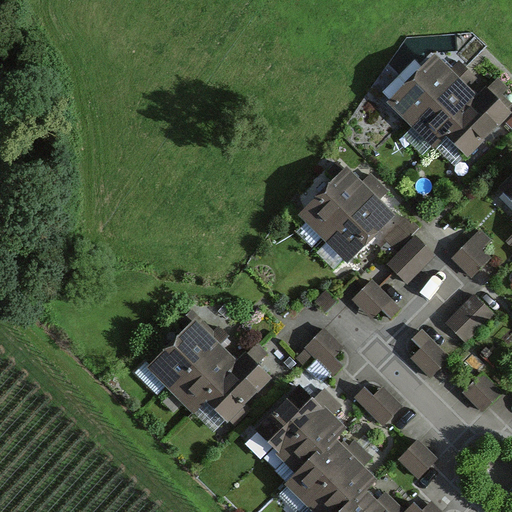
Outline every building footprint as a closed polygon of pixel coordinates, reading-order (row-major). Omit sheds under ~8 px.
[(414,125),(457,83),(435,61),(392,104),(414,125)] [(476,102),(457,83),(414,125),(437,148),(449,135),(465,119),(462,116),(476,102)] [(465,119),(449,135),(469,155),(508,116),(485,93),(476,102),(462,116),(465,119)] [(327,240),(369,198),(347,177),(306,218),(327,240)] [(348,261),(390,219),(369,198),(327,240),(348,261)] [(489,258),(481,250),(491,240),(481,231),(455,258),(473,275),(489,258)] [(409,282),(437,255),(418,235),(390,263),(409,282)] [(372,317),(382,308),(391,317),(402,307),(374,279),(354,299),(372,317)] [(467,342),(495,313),(475,294),(447,322),(467,342)] [(412,356),(432,375),(451,356),(422,327),(412,338),(421,347),(412,356)] [(174,391),(216,349),(196,328),(154,370),(174,391)] [(337,357),(346,347),(325,328),(300,354),(308,361),(313,356),(336,377),(346,366),(337,357)] [(236,369),(216,349),(174,391),(194,411),(206,399),(236,369)] [(246,359),(236,369),(206,399),(228,421),(268,381),(246,359)] [(503,391),(483,370),(463,389),(483,410),(503,391)] [(374,394),(366,385),(355,396),(382,424),(403,404),(384,385),(374,394)] [(260,433),(280,453),(320,413),(300,393),(260,433)] [(339,432),(320,413),(280,453),(302,475),(318,458),(316,456),(330,442),(339,432)] [(417,436),(399,455),(421,475),(438,455),(417,436)] [(309,504),(351,463),(330,442),(316,456),(318,458),(302,475),(291,486),(309,504)] [(372,484),(351,463),(309,504),(316,511),(350,511),(347,509),(363,494),(372,484)] [(380,511),(363,494),(347,509),(350,511),(380,511)] [(442,511),(444,510),(432,499),(423,508),(415,501),(404,511),(442,511)]
